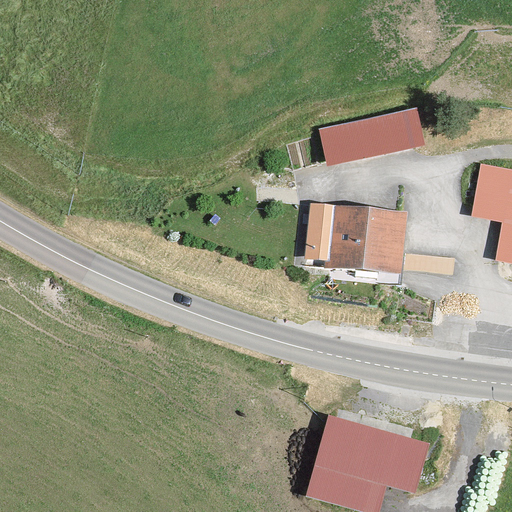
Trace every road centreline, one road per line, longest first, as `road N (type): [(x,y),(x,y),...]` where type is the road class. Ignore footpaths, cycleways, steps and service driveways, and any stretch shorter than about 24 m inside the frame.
road 1 (track): [(0,168),(59,203),(97,208),(222,174),(340,110),(417,98),(511,103)]
road 2 (primary): [(511,385),(289,345),(153,298),(0,222)]
